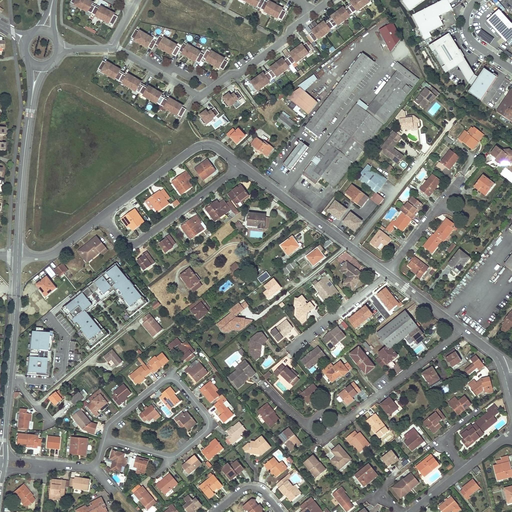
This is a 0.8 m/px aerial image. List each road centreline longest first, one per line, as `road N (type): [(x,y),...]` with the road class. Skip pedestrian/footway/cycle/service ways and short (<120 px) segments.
road 1 (residential): [(104,439),(109,424),(171,378),(208,424),(169,457)]
road 2 (residential): [(386,274),(241,165)]
road 3 (residential): [(104,217),(134,243),(241,165)]
road 4 (residential): [(241,165),(213,145),(199,145),(104,217)]
road 5 (residential): [(462,330),(343,423)]
road 6 (secondary): [(30,108),(17,256)]
road 7 (residential): [(313,12),(213,86)]
road 8 (secondary): [(17,256),(8,379)]
road 9 (residential): [(290,350),(386,274)]
